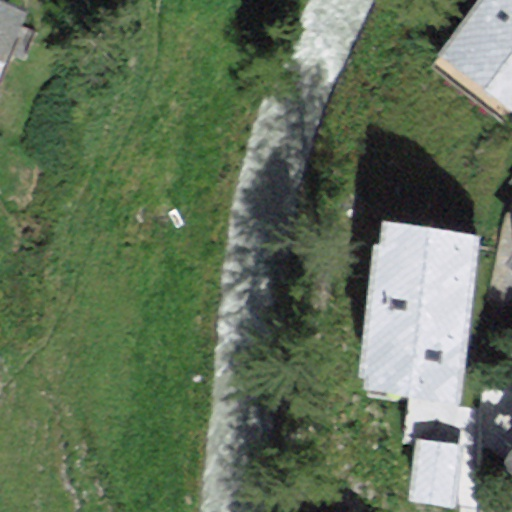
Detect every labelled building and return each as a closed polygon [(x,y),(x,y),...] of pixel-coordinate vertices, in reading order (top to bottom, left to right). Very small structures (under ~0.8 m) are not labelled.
[(511,0),(474,0),(435,52),(511,110),(511,0)] [(0,77),(25,20),(0,8),(0,77)] [(511,242),(502,257),(511,264),(511,242)] [(424,292),(384,373),(451,405),(490,325),(424,292)] [(367,442),(342,507),(353,511),(402,511),(421,463),(367,442)] [(511,442),(500,463),(511,469),(511,442)]
